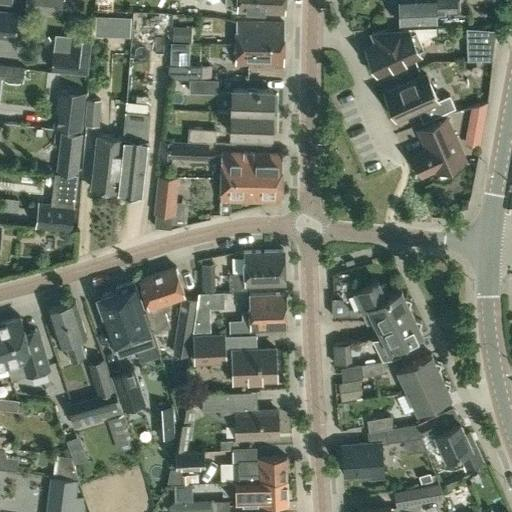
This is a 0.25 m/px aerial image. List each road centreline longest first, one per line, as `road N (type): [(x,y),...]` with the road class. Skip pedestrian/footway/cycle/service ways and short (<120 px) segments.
road 1 (residential): [(0,291),(247,224),(308,227)]
road 2 (residential): [(321,511),(308,227)]
road 3 (residential): [(308,227),(313,0)]
road 4 (tertiary): [(511,434),(490,336),(488,242)]
road 5 (residential): [(308,227),(488,242)]
road 6 (tertiary): [(488,242),(511,109)]
